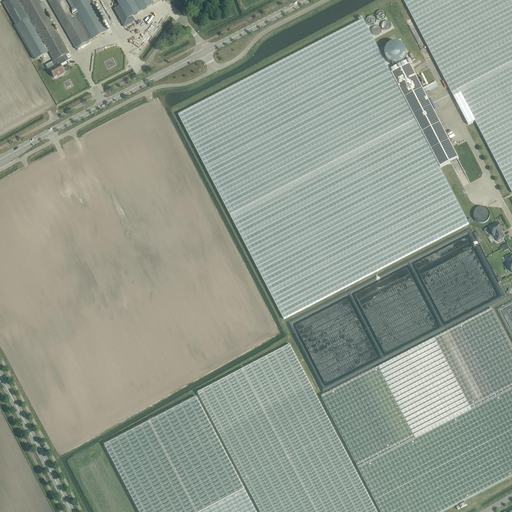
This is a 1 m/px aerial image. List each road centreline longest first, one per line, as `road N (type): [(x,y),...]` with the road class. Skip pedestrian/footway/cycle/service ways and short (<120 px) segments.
road 1 (tertiary): [(0,160),(204,52)]
road 2 (unclassified): [(16,161),(158,88),(214,71)]
road 3 (unclassified): [(181,16),(136,76),(39,127)]
road 4 (tertiary): [(73,511),(0,375)]
road 5 (unclassified): [(326,0),(263,32),(239,59),(214,71)]
